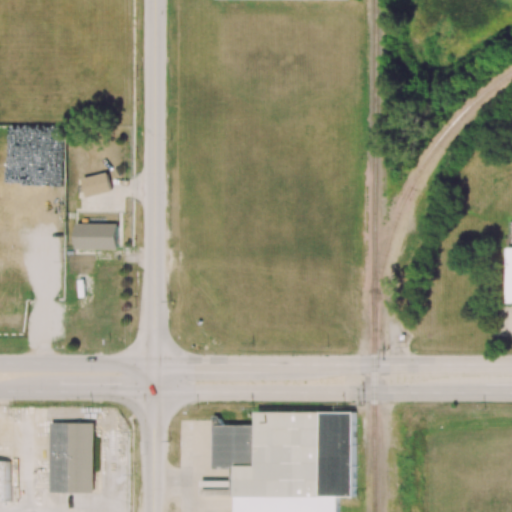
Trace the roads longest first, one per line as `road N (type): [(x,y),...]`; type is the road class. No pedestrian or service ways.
road 1 (tertiary): [(154,364),(154,0)]
road 2 (secondary): [(153,392),(511,393)]
road 3 (secondary): [(511,365),(289,365)]
road 4 (secondary): [(154,364),(0,363)]
road 5 (secondary): [(153,511),(154,364)]
road 6 (secondary): [(289,365),(154,364)]
